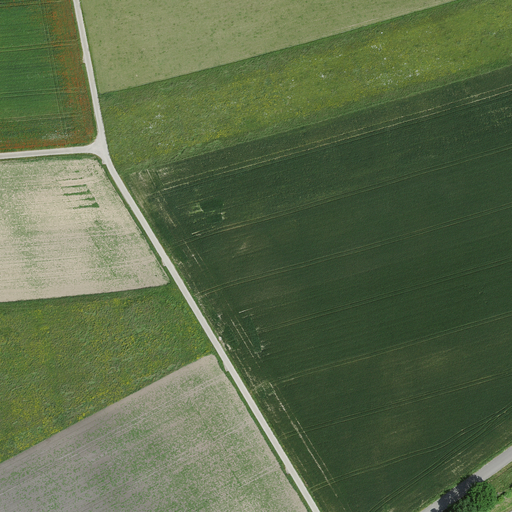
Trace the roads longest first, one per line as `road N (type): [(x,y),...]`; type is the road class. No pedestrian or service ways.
road 1 (track): [(103,145),(315,511)]
road 2 (track): [(76,0),(103,145)]
